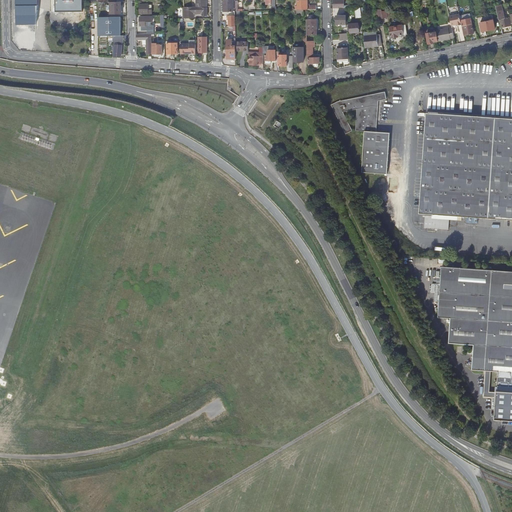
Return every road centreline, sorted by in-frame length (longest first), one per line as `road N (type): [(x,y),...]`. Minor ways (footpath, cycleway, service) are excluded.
road 1 (secondary): [(467,448),(408,398),(316,228),(277,176),(227,130)]
road 2 (unknown): [(404,92),(400,197),(409,226),(441,236),(511,238)]
road 3 (secondary): [(227,130),(152,95),(0,70)]
road 4 (unknown): [(419,263),(438,323),(488,418),(511,428)]
road 5 (residential): [(511,38),(327,77)]
road 6 (residential): [(5,0),(10,53),(130,63)]
